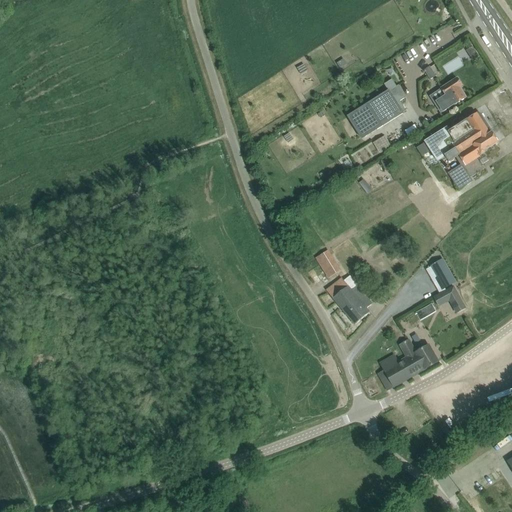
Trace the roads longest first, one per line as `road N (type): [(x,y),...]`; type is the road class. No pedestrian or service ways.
road 1 (unclassified): [(365,411),(324,311),(250,193),(194,0)]
road 2 (tertiary): [(80,511),(246,461),(365,411)]
road 3 (tertiary): [(365,411),(465,362),(511,328)]
road 4 (unclassified): [(450,511),(365,411)]
